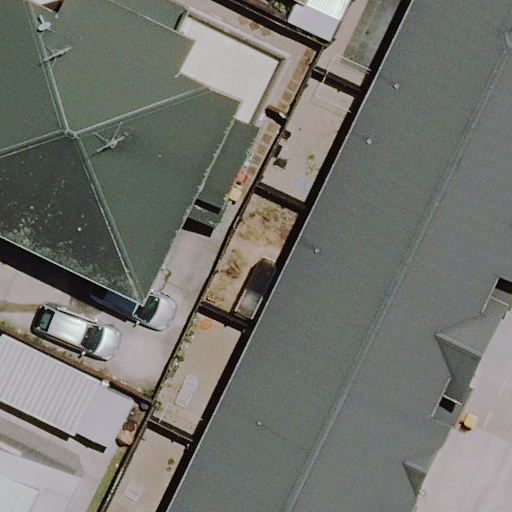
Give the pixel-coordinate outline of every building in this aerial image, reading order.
[(319,99),(118,0),(86,0),(0,174),(0,221),(208,323),(319,99)] [(330,0),(374,22),(384,0),(330,0)] [(511,0),(479,0),(416,128),(511,175),(511,0)] [(105,511),(121,480),(0,420),(0,511),(105,511)] [(397,511),(268,448),(236,511),(397,511)]
